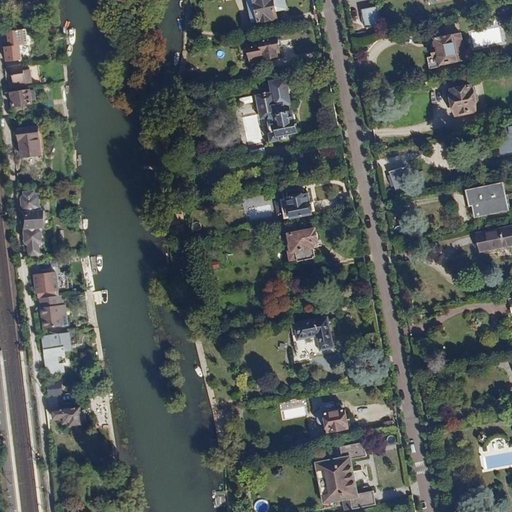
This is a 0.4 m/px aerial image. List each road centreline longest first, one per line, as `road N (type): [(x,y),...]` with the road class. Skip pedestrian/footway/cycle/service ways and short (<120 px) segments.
road 1 (residential): [(434,511),(331,0)]
road 2 (residential): [(0,68),(55,511)]
